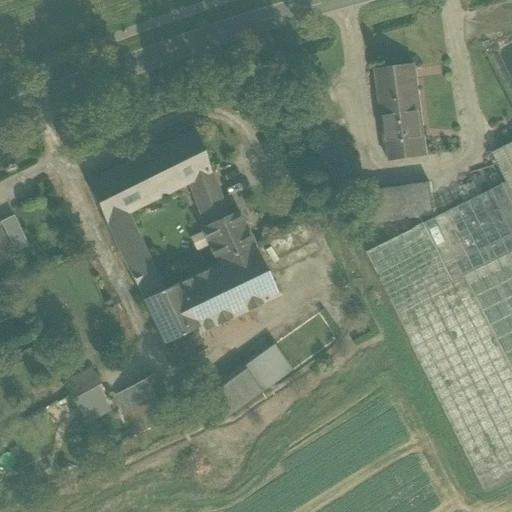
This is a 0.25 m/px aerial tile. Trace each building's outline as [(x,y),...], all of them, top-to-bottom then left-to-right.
[(413,66),(375,71),(377,87),(415,82),(413,66)] [(415,82),(377,87),(387,161),(425,156),(415,82)] [(194,131),(86,184),(105,224),(128,213),(166,195),(189,184),(211,173),(194,131)] [(505,183),(423,224),(451,282),(463,277),(511,252),(511,143),(491,154),(505,183)] [(211,173),(189,184),(205,226),(227,216),(211,173)] [(428,184),(408,187),(411,218),(432,216),(428,184)] [(408,187),(347,194),(351,225),(411,218),(408,187)] [(166,195),(128,213),(138,233),(175,215),(166,195)] [(237,211),(227,216),(205,226),(200,228),(217,263),(254,246),(237,211)] [(138,233),(128,213),(105,224),(136,288),(156,279),(159,277),(138,233)] [(27,245),(13,216),(0,221),(0,226),(12,252),(27,245)] [(511,375),(463,277),(451,282),(423,224),(364,253),(483,491),(511,476),(511,375)] [(217,263),(203,270),(228,321),(279,297),(254,246),(217,263)] [(511,252),(463,277),(511,375),(511,252)] [(203,270),(176,283),(197,327),(195,328),(198,335),(228,321),(203,270)] [(156,279),(136,288),(141,299),(161,290),(156,279)] [(161,290),(141,299),(163,344),(195,328),(197,327),(176,283),(161,290)] [(282,369),(268,348),(259,354),(274,375),(282,369)] [(241,367),(202,396),(220,420),(259,391),(241,367)] [(91,368),(64,383),(75,403),(102,388),(91,368)] [(151,374),(125,391),(144,429),(174,413),(151,374)] [(232,442),(220,447),(224,457),(236,452),(232,442)]
